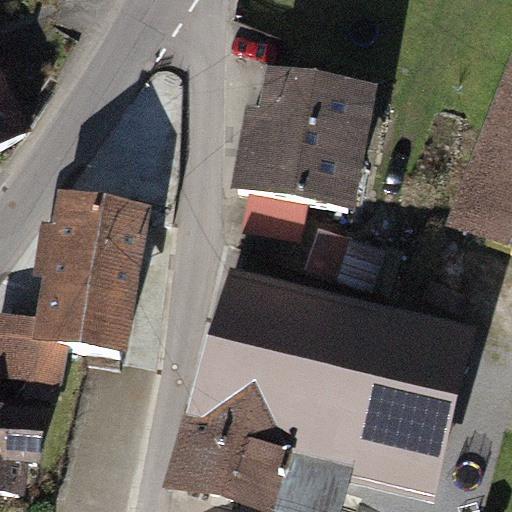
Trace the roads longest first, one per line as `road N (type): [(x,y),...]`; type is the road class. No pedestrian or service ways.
road 1 (residential): [(151,511),(206,196),(213,24),(194,0)]
road 2 (tertiary): [(0,227),(156,0)]
